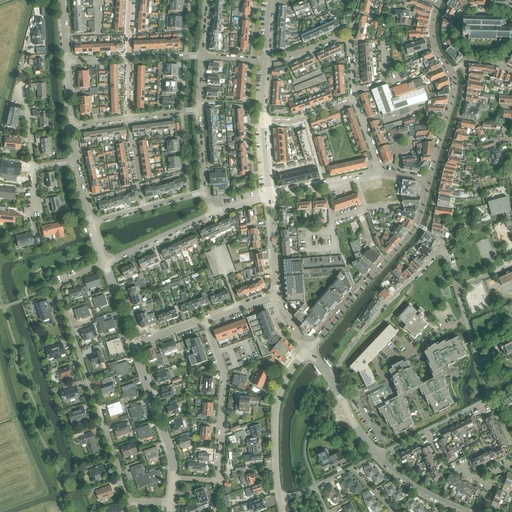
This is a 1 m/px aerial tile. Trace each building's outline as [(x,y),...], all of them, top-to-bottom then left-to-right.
[(307,0),(302,2),(306,12),(309,11),(310,13),(311,12),(307,0)] [(316,0),(309,0),(312,8),(313,8),(314,11),(318,9),(320,14),(322,13),(322,12),(321,8),(320,8),(320,7),(319,5),(318,5),(316,0)] [(460,11),(460,10),(457,6),(458,5),(455,0),(451,0),(447,5),(448,6),(455,10),(456,11),(458,13),(460,11)] [(460,0),(455,0),(458,5),(457,6),(460,10),(464,8),(460,0)] [(511,9),(511,5),(508,4),(507,0),(491,0),(491,6),(508,7),(511,9)] [(242,8),(242,9),(244,9),(250,9),(250,8),(251,2),(245,1),(244,6),(242,6),(242,8)] [(432,7),(417,1),(415,6),(420,8),(431,12),(432,7)] [(302,13),(306,12),(302,2),(298,4),(302,15),(303,15),(302,13)] [(300,16),(302,15),(298,4),(293,6),(296,15),(300,14),(300,16)] [(182,12),(183,6),(172,6),(171,11),(168,11),(168,14),(174,14),(174,11),(182,12)] [(450,20),(456,11),(455,10),(448,6),(444,14),(443,16),(450,20)] [(431,12),(415,7),(413,13),(429,18),(431,12)] [(396,24),(402,25),(403,19),(404,17),(404,11),(395,11),(395,16),(397,16),(396,24)] [(429,18),(413,13),(409,12),(404,11),(404,17),(409,17),(409,15),(412,16),(413,16),(415,16),(414,18),(415,19),(417,19),(417,20),(424,22),(426,22),(428,22),(429,18)] [(168,17),(167,22),(170,23),(176,23),(181,23),(181,18),(176,17),(174,17),(174,14),(172,14),(168,14),(168,17)] [(463,26),(463,27),(463,29),(462,29),(462,30),(463,30),(463,34),(461,34),(461,35),(463,35),(463,37),(464,37),(464,36),(468,36),(468,39),(467,38),(467,39),(468,39),(468,40),(468,41),(469,41),(470,43),(469,43),(470,44),(470,43),(472,43),(472,44),(473,44),(473,43),(474,41),(474,42),(474,41),(474,40),(477,40),(477,41),(478,41),(478,40),(482,40),(482,41),(483,41),(483,40),(486,40),(486,41),(487,41),(487,40),(491,40),(491,41),(492,41),(492,40),(495,40),(495,42),(496,42),(496,38),(499,38),(499,42),(498,42),(499,43),(499,42),(502,42),(502,43),(503,43),(506,43),(507,43),(506,42),(506,39),(509,39),(509,40),(510,40),(510,39),(511,38),(511,29),(510,29),(510,28),(509,29),(506,29),(506,28),(505,28),(505,29),(501,29),(501,27),(503,27),(504,27),(504,26),(505,25),(506,25),(506,24),(505,24),(505,22),(506,22),(506,21),(505,21),(504,20),(505,19),(504,18),(503,19),(502,18),(502,17),(501,17),(501,18),(497,18),(497,17),(496,17),(496,18),(492,18),(492,17),(492,18),(488,18),(488,17),(488,15),(484,15),(483,17),(483,18),(480,18),(480,17),(478,17),(479,18),(475,17),(475,16),(474,16),(474,17),(471,17),(471,16),(470,16),(470,17),(465,17),(465,16),(464,16),(464,17),(463,17),(463,18),(464,18),(463,25),(462,25),(462,26),(463,26)] [(361,16),(360,22),(369,24),(369,22),(366,21),(367,18),(361,16)] [(332,17),(330,18),(335,29),(336,29),(340,27),(337,20),(336,18),(333,19),(332,17)] [(452,23),(449,21),(443,20),(442,26),(442,28),(442,29),(442,30),(452,32),(451,28),(452,23)] [(323,21),(321,22),(326,33),(330,31),(331,31),(328,24),(327,22),(324,23),(323,21)] [(167,28),(167,31),(173,31),(173,28),(176,29),(180,29),(181,23),(176,23),(170,23),(167,22),(167,28)] [(314,25),(312,26),(317,37),(322,35),(319,28),(315,29),(316,28),(314,25)] [(35,46),(43,45),(42,31),(37,31),(37,27),(31,28),(29,33),(34,35),(34,38),(33,38),(33,40),(34,40),(35,46)] [(305,29),(304,30),(309,41),(312,39),(313,39),(310,32),(309,29),(306,31),(305,29)] [(424,40),(411,44),(414,53),(427,49),(424,40)] [(218,46),(218,42),(211,42),(210,49),(213,49),(213,51),(218,52),(219,46),(218,46)] [(408,55),(414,53),(411,44),(408,45),(407,43),(405,44),(408,55)] [(446,51),(450,56),(454,52),(456,53),(457,52),(459,50),(456,47),(455,43),(447,48),(448,49),(447,49),(448,50),(446,51)] [(335,44),(332,45),(336,54),(342,51),(339,44),(336,46),(335,44)] [(331,48),(327,49),(331,56),(336,54),(332,45),(330,46),(331,48)] [(324,49),(321,50),(325,59),(331,56),(327,49),(325,50),(324,49)] [(319,61),(325,59),(321,50),(319,51),(320,53),(316,54),(319,61)] [(421,56),(423,58),(424,62),(434,57),(432,51),(421,56)] [(462,57),(457,52),(456,53),(454,52),(450,56),(456,63),(462,57)] [(309,56),(306,57),(310,65),(315,63),(312,56),(309,57),(309,56)] [(304,59),(301,61),(304,68),(310,65),(306,57),(304,58),(304,59)] [(414,62),(415,66),(419,64),(420,65),(424,63),(426,67),(429,66),(430,66),(437,63),(437,62),(434,57),(424,62),(423,58),(414,62)] [(35,72),(44,71),(43,59),(29,60),(29,65),(34,65),(35,72)] [(222,68),(222,62),(214,61),(213,64),(209,64),(209,71),(213,71),(213,73),(218,73),(218,68),(222,68)] [(298,61),(295,62),(299,70),(304,68),(301,61),(298,62),(298,61)] [(293,64),(290,65),(293,72),(299,70),(295,62),(293,63),(293,64)] [(427,70),(424,71),(425,74),(429,72),(441,67),(439,62),(437,62),(437,63),(430,66),(429,66),(426,67),(427,70)] [(284,72),(284,67),(281,67),(278,68),(275,69),(272,69),(272,75),(276,75),(276,78),(281,78),(281,75),(280,75),(280,73),(281,72),(284,72)] [(492,67),(485,67),(484,72),(484,73),(491,75),(493,68),(492,67)] [(440,78),(441,81),(447,79),(447,78),(445,75),(446,75),(442,68),(434,71),(435,73),(433,74),(433,72),(427,74),(431,82),(440,78)] [(496,79),(499,70),(493,68),(491,75),(490,78),(489,81),(495,82),(496,79)] [(78,72),(79,80),(88,80),(88,75),(97,75),(97,69),(89,70),(84,70),(84,72),(78,72)] [(163,75),(163,79),(169,79),(171,79),(171,76),(176,76),(177,76),(178,71),(166,70),(166,75),(163,75)] [(505,73),(499,70),(496,79),(502,81),(505,73)] [(502,81),(506,82),(505,84),(507,85),(508,83),(509,80),(510,80),(511,76),(505,73),(502,81)] [(208,77),(208,84),(220,85),(220,80),(225,80),(225,75),(212,74),(212,77),(208,77)] [(441,81),(435,84),(439,93),(444,92),(444,91),(445,91),(444,87),(449,86),(448,78),(447,78),(447,79),(441,81)] [(169,81),(169,79),(163,79),(163,81),(166,82),(165,87),(176,88),(177,82),(169,81)] [(420,79),(413,81),(417,91),(418,90),(423,88),(423,87),(422,84),(420,79)] [(88,83),(88,80),(79,80),(79,88),(85,88),(85,89),(88,89),(88,88),(90,88),(90,83),(88,83)] [(413,81),(390,90),(389,90),(393,99),(404,95),(417,91),(413,81)] [(468,88),(467,90),(474,91),(474,89),(484,91),(485,86),(480,85),(468,82),(468,88)] [(41,98),(46,98),(45,84),(38,84),(30,84),(31,88),(35,88),(35,90),(38,90),(38,99),(40,99),(41,99),(41,98)] [(378,88),(371,90),(376,103),(377,104),(380,113),(382,112),(383,116),(389,113),(394,111),(397,111),(399,110),(403,108),(404,108),(406,107),(409,107),(417,104),(428,101),(432,99),(431,93),(429,93),(425,93),(423,88),(418,90),(417,91),(404,95),(393,99),(389,90),(390,90),(387,85),(381,87),(382,87),(378,89),(378,88)] [(450,95),(449,86),(444,87),(445,91),(444,91),(444,92),(439,93),(436,93),(434,93),(435,97),(439,97),(450,95)] [(176,94),(176,88),(165,87),(165,92),(162,92),(162,96),(168,96),(168,93),(176,94)] [(207,90),(207,97),(217,98),(218,93),(223,93),(224,88),(211,87),(210,90),(207,90)] [(326,93),(323,94),(326,101),(332,98),(329,89),(325,90),(326,93)] [(467,94),(473,96),(477,96),(477,95),(478,95),(478,94),(479,94),(480,94),(481,94),(481,95),(482,96),(482,97),(482,98),(483,98),(484,94),(484,93),(474,91),(467,90),(467,94)] [(83,98),(80,98),(81,106),(90,105),(90,101),(91,101),(91,97),(92,97),(92,96),(98,96),(98,93),(98,92),(90,92),(82,93),(83,98)] [(360,96),(362,101),(368,99),(367,96),(369,95),(368,93),(365,94),(360,96)] [(323,94),(316,96),(319,103),(326,101),(323,94)] [(473,97),(473,96),(467,94),(466,101),(477,103),(483,105),(484,101),(478,100),(478,98),(473,97)] [(312,95),(309,96),(310,99),(312,106),(319,103),(316,96),(313,97),(312,95)] [(167,99),(168,96),(162,96),(162,98),(164,99),(163,106),(169,106),(169,105),(174,106),(175,99),(167,99)] [(511,104),(511,96),(511,97),(508,96),(499,96),(499,104),(511,104)] [(428,101),(428,106),(435,106),(435,105),(445,104),(447,104),(448,98),(434,99),(428,101)] [(310,99),(303,101),(306,108),(312,106),(310,99)] [(303,101),(297,103),(299,111),(306,108),(303,101)] [(293,113),(299,111),(297,103),(296,102),(293,103),(293,102),(289,103),(293,113)] [(370,107),(377,104),(376,103),(374,103),(364,107),(366,113),(372,111),(370,107)] [(476,121),(479,110),(470,108),(471,105),(465,103),(462,117),(476,121)] [(418,107),(417,104),(409,107),(410,112),(419,110),(419,109),(418,107)] [(424,105),(418,107),(419,109),(424,107),(424,111),(444,113),(445,104),(435,105),(435,106),(428,106),(424,105)] [(91,109),(90,105),(81,106),(81,114),(86,113),(86,115),(90,115),(90,113),(92,113),(92,115),(99,114),(98,108),(91,109)] [(207,110),(208,116),(215,116),(217,116),(217,113),(218,113),(218,110),(216,110),(215,106),(210,107),(208,107),(208,110),(207,110)] [(18,119),(19,113),(20,109),(9,107),(8,114),(10,114),(8,120),(7,119),(5,126),(15,128),(17,119),(18,119)] [(235,108),(236,117),(243,116),(243,110),(240,110),(240,107),(237,107),(238,108),(235,108)] [(347,118),(349,117),(354,115),(352,108),(345,110),(347,116),(346,116),(347,118)] [(41,112),(39,112),(39,110),(36,110),(32,110),(33,116),(37,116),(37,118),(40,118),(41,127),(43,126),(43,127),(44,127),(44,126),(48,126),(47,112),(41,112)] [(338,110),(331,113),(334,121),(336,120),(335,119),(340,117),(338,110)] [(511,119),(511,113),(511,111),(504,110),(503,118),(511,119)] [(331,113),(324,115),(326,122),(328,121),(331,120),(332,122),(334,121),(331,113)] [(426,117),(426,120),(432,120),(433,122),(442,121),(443,116),(442,116),(442,114),(437,114),(437,113),(428,113),(428,117),(426,117)] [(321,124),(326,122),(324,115),(317,118),(319,123),(321,123),(321,124)] [(349,119),(350,124),(357,122),(354,115),(349,117),(349,119)] [(238,124),(244,124),(243,116),(236,117),(234,117),(235,124),(238,124)] [(317,124),(319,123),(317,118),(310,121),(313,127),(318,125),(317,124)] [(370,123),(372,129),(378,127),(377,124),(379,123),(378,120),(370,123)] [(426,121),(424,121),(421,121),(422,126),(417,127),(415,127),(416,136),(417,140),(424,139),(424,135),(427,135),(427,138),(433,138),(431,122),(433,122),(432,120),(426,120),(426,121)] [(175,121),(169,122),(169,129),(175,128),(176,132),(180,131),(179,123),(175,124),(175,121)] [(390,131),(389,131),(391,137),(409,132),(411,137),(416,136),(415,127),(417,127),(416,125),(420,124),(419,121),(418,121),(407,125),(405,126),(404,126),(401,127),(397,128),(394,130),(390,131)] [(353,129),(354,131),(360,129),(357,122),(350,124),(352,129),(353,129)] [(485,138),(483,134),(480,127),(480,126),(475,126),(474,129),(475,130),(480,140),(485,138)] [(280,129),(273,129),(274,136),(287,135),(287,128),(283,129),(283,128),(280,128),(280,129)] [(354,133),(355,138),(362,136),(360,129),(354,131),(352,132),(352,133),(354,133)] [(298,136),(296,137),(297,139),(299,138),(299,137),(308,134),(306,130),(297,132),(298,136)] [(245,138),(245,131),(238,132),(235,132),(236,138),(234,138),(234,142),(240,141),(243,141),(242,138),(245,138)] [(384,131),(374,135),(376,140),(382,138),(384,137),(383,134),(385,133),(384,131)] [(91,140),(91,139),(90,132),(84,133),(84,136),(81,136),(82,144),(86,144),(86,141),(91,140)] [(467,135),(466,134),(456,132),(454,140),(463,142),(463,140),(467,140),(467,135)] [(5,138),(4,144),(1,143),(1,148),(20,150),(21,139),(16,138),(17,135),(10,135),(10,138),(5,138)] [(314,138),(316,146),(322,144),(324,143),(323,142),(322,142),(321,136),(314,138)] [(358,143),(359,145),(365,143),(362,136),(355,138),(357,143),(358,143)] [(166,138),(165,139),(165,142),(168,142),(168,147),(176,146),(179,146),(179,140),(171,141),(171,139),(172,139),(172,138),(171,138),(166,138)] [(44,139),(36,139),(36,144),(41,143),(42,154),(51,153),(49,139),(44,140),(44,139)] [(301,145),(298,145),(299,148),(301,147),(302,147),(301,146),(310,143),(309,139),(300,141),(301,145)] [(243,144),(243,141),(240,141),(241,144),(240,144),(237,144),(237,151),(240,151),(246,150),(246,144),(243,144)] [(324,145),(324,143),(322,144),(316,146),(318,153),(325,151),(324,146),(324,145)] [(367,150),(365,143),(359,145),(360,147),(359,147),(361,152),(367,150)] [(420,149),(417,149),(418,156),(421,156),(432,156),(433,149),(434,143),(424,143),(420,144),(420,149)] [(387,146),(379,149),(385,164),(388,163),(391,164),(391,162),(393,161),(392,158),(392,155),(392,154),(393,154),(393,152),(393,151),(392,151),(391,151),(390,149),(391,149),(391,148),(391,147),(390,145),(387,146)] [(179,151),(179,146),(168,147),(168,152),(165,152),(166,156),(172,155),(172,152),(179,151)] [(303,153),(301,154),(301,156),(304,156),(304,155),(304,154),(313,152),(311,147),(302,150),(303,153)] [(85,153),(86,159),(93,157),(92,151),(91,151),(91,149),(85,150),(86,152),(85,153)] [(448,157),(448,158),(455,159),(456,155),(462,156),(463,151),(450,149),(448,157)] [(492,158),(489,159),(489,161),(490,162),(490,163),(491,163),(492,163),(493,163),(493,165),(501,163),(499,149),(490,150),(490,155),(491,155),(492,158)] [(327,156),(325,151),(318,153),(320,160),(328,158),(327,156)] [(172,158),(172,155),(166,156),(166,159),(169,158),(169,164),(180,163),(180,157),(172,158)] [(447,162),(447,163),(456,165),(457,162),(460,163),(459,163),(466,165),(467,162),(466,162),(467,160),(470,160),(471,156),(468,155),(465,155),(464,159),(464,161),(458,160),(455,159),(448,158),(448,159),(447,160),(447,161),(447,162)] [(218,161),(218,158),(211,158),(211,164),(215,164),(215,166),(220,166),(220,161),(218,161)] [(328,160),(328,158),(320,160),(322,167),(329,165),(328,160)] [(364,159),(360,160),(362,169),(368,167),(367,162),(366,159),(364,159)] [(8,163),(2,162),(1,162),(1,166),(0,168),(0,176),(1,177),(2,178),(4,178),(5,178),(6,177),(6,176),(18,177),(19,164),(19,161),(20,161),(8,160),(8,163)] [(360,160),(353,162),(355,170),(362,169),(360,160)] [(426,167),(427,161),(418,162),(415,163),(409,164),(408,164),(408,165),(404,165),(403,170),(418,172),(426,167)] [(353,162),(347,163),(349,171),(355,170),(353,162)] [(170,169),(168,169),(168,172),(173,172),(173,169),(176,169),(181,168),(180,163),(169,164),(170,169)] [(347,163),(341,164),(343,173),(349,171),(347,163)] [(341,164),(335,166),(337,174),(343,173),(341,164)] [(248,172),(247,166),(241,166),(242,172),(239,172),(240,176),(245,175),(245,172),(248,172)] [(330,176),(337,174),(335,166),(327,167),(328,171),(329,170),(330,176)] [(317,168),(311,169),(313,180),(319,178),(317,168)] [(218,174),(210,175),(210,180),(211,185),(213,185),(214,197),(218,197),(217,193),(221,193),(227,190),(228,184),(227,184),(227,179),(226,170),(218,170),(218,174)] [(50,187),(56,186),(53,172),(48,173),(48,172),(41,174),(41,178),(46,177),(48,188),(49,187),(49,188),(50,188),(50,187)] [(283,176),(277,177),(278,181),(277,181),(278,184),(279,187),(285,186),(283,176)] [(174,181),(175,182),(177,190),(183,188),(181,179),(174,181)] [(374,181),(360,184),(362,190),(375,187),(374,181)] [(404,181),(402,194),(415,196),(416,193),(417,193),(418,188),(417,187),(417,183),(404,181)] [(177,190),(175,182),(169,183),(171,191),(177,190)] [(171,191),(169,183),(163,185),(165,193),(171,191)] [(159,184),(156,185),(157,187),(159,195),(165,193),(163,185),(159,186),(159,184)] [(146,189),(144,189),(147,198),(154,196),(151,188),(150,186),(145,188),(146,189)] [(157,187),(151,188),(154,196),(159,195),(157,187)] [(0,198),(14,200),(15,189),(7,188),(7,189),(0,188),(0,198)] [(128,194),(129,195),(131,202),(137,201),(136,195),(138,195),(137,188),(130,190),(131,193),(128,194)] [(125,192),(122,193),(123,196),(125,204),(131,202),(129,195),(126,195),(125,192)] [(358,194),(332,203),(335,212),(358,204),(358,206),(362,205),(358,194)] [(101,211),(108,209),(105,201),(102,202),(101,199),(103,199),(102,195),(94,198),(96,204),(99,203),(100,207),(98,207),(99,210),(99,211),(101,210),(101,211)] [(449,208),(451,198),(439,195),(437,206),(449,208)] [(123,196),(117,198),(119,206),(125,204),(123,196)] [(55,212),(61,211),(58,197),(53,198),(53,197),(45,199),(46,203),(51,202),(53,213),(54,212),(54,213),(55,213),(55,212)] [(414,198),(414,197),(403,197),(403,198),(402,205),(403,205),(403,206),(402,208),(402,209),(407,209),(407,205),(416,205),(419,205),(420,198),(414,198)] [(505,213),(506,214),(508,213),(508,212),(511,211),(507,197),(488,202),(491,216),(505,213)] [(117,198),(111,200),(113,207),(119,206),(117,198)] [(111,200),(105,201),(108,209),(113,207),(111,200)] [(16,212),(8,211),(6,211),(7,208),(0,207),(0,221),(14,223),(16,212)] [(454,216),(455,211),(448,210),(435,208),(433,219),(437,220),(437,215),(445,216),(451,216),(454,216)] [(247,212),(244,212),(245,218),(248,218),(255,217),(254,210),(247,211),(247,212)] [(397,211),(396,216),(398,216),(413,222),(415,216),(406,213),(401,212),(397,211)] [(394,216),(393,220),(398,222),(400,223),(402,218),(405,220),(404,223),(411,226),(413,222),(398,216),(396,216),(394,216)] [(233,217),(228,219),(232,229),(232,228),(232,227),(235,226),(236,229),(239,228),(237,218),(234,218),(233,217)] [(246,222),(246,225),(247,226),(253,225),(252,224),(256,223),(255,217),(248,218),(249,222),(246,222)] [(287,217),(280,217),(281,223),(283,223),(283,225),(288,225),(287,222),(289,222),(288,217),(287,217)] [(318,217),(313,217),(314,223),(315,223),(316,225),(323,225),(323,222),(322,219),(319,219),(320,222),(318,222),(318,217)] [(403,224),(401,227),(409,230),(411,226),(404,223),(405,220),(402,218),(400,223),(403,224)] [(226,231),(232,229),(228,219),(222,222),(226,231)] [(222,222),(216,224),(220,233),(226,231),(222,222)] [(56,239),(64,237),(63,232),(61,223),(51,226),(51,225),(42,227),(44,237),(47,236),(46,236),(55,234),(56,239)] [(216,224),(211,226),(215,236),(220,233),(216,224)] [(409,230),(401,227),(399,226),(397,225),(394,229),(395,231),(396,230),(400,233),(400,232),(405,236),(409,230)] [(212,237),(215,236),(211,226),(205,229),(209,237),(210,240),(212,239),(212,237)] [(281,231),(282,238),(289,237),(289,234),(292,233),(291,232),(296,231),(295,226),(288,227),(289,231),(281,231)] [(199,231),(203,238),(203,239),(209,237),(205,229),(199,231)] [(446,233),(446,232),(432,229),(431,233),(448,239),(449,234),(449,233),(446,233)] [(396,230),(395,231),(393,234),(392,235),(394,235),(401,240),(405,236),(400,232),(400,233),(396,230)] [(393,237),(392,239),(398,243),(401,240),(394,235),(392,235),(393,234),(391,233),(385,231),(385,233),(390,235),(393,237)] [(430,248),(432,245),(428,243),(432,238),(425,233),(419,241),(423,243),(425,240),(427,242),(425,245),(430,248)] [(35,245),(39,244),(42,244),(41,237),(37,238),(32,239),(31,234),(16,237),(18,244),(17,244),(18,248),(19,247),(26,245),(26,246),(34,244),(33,243),(35,243),(35,245)] [(385,234),(383,239),(387,240),(386,243),(387,243),(386,243),(387,244),(387,243),(388,243),(394,247),(395,246),(398,243),(392,239),(389,236),(385,234)] [(195,236),(189,238),(193,246),(196,245),(195,244),(198,243),(195,236)] [(189,238),(183,241),(187,250),(193,247),(193,246),(189,238)] [(432,245),(430,248),(433,250),(434,250),(438,244),(439,243),(440,242),(438,242),(435,239),(432,245)] [(418,240),(415,244),(417,245),(418,243),(419,243),(422,245),(422,244),(422,245),(417,251),(423,255),(427,258),(431,252),(433,250),(430,248),(425,245),(423,243),(419,241),(419,240),(419,241),(418,240)] [(183,241),(178,243),(182,252),(187,250),(183,241)] [(350,244),(353,251),(354,255),(359,253),(359,254),(362,252),(358,241),(350,244)] [(182,253),(182,252),(178,243),(172,246),(177,256),(180,254),(181,255),(183,255),(182,253)] [(388,254),(394,247),(388,243),(387,243),(387,244),(386,243),(385,245),(387,247),(384,251),(388,254)] [(171,258),(177,256),(172,246),(167,248),(169,254),(170,255),(171,258)] [(167,248),(161,251),(164,258),(165,259),(170,256),(170,255),(169,254),(167,248)] [(374,264),(380,257),(370,249),(364,256),(374,264)] [(156,253),(155,254),(155,253),(150,255),(151,256),(150,256),(154,265),(154,266),(160,264),(159,262),(160,262),(156,253)] [(362,260),(359,254),(359,253),(354,255),(357,262),(358,265),(367,272),(371,268),(362,260)] [(311,337),(312,336),(326,319),(325,318),(328,315),(329,316),(332,312),(331,311),(332,311),(333,312),(336,308),(335,307),(338,304),(339,305),(342,301),(345,297),(344,296),(346,295),(348,294),(351,291),(350,290),(353,286),(354,284),(342,255),(284,260),(284,268),(287,303),(290,303),(290,306),(298,312),(296,314),(294,317),(303,335),(304,336),(305,337),(306,337),(307,338),(308,338),(309,338),(310,337),(311,337)] [(427,259),(427,258),(423,255),(421,258),(418,256),(416,258),(423,264),(427,259)] [(148,267),(154,265),(150,256),(144,258),(148,267)] [(138,268),(140,274),(141,274),(144,279),(146,279),(143,273),(149,270),(148,267),(144,258),(138,261),(141,266),(138,268)] [(414,260),(413,261),(420,268),(421,268),(423,264),(416,258),(414,260)] [(417,271),(420,268),(413,261),(412,261),(410,263),(408,261),(406,260),(405,261),(417,271)] [(365,275),(367,272),(358,265),(357,262),(352,264),(354,267),(363,275),(365,275)] [(133,265),(128,267),(132,276),(134,275),(134,276),(138,275),(133,265)] [(125,279),(132,276),(128,267),(121,270),(124,275),(123,275),(124,277),(125,279)] [(398,268),(393,272),(398,278),(403,283),(404,282),(405,283),(409,279),(403,273),(401,271),(398,267),(398,268)] [(410,267),(403,273),(409,279),(415,273),(410,267)] [(511,270),(508,272),(498,276),(499,278),(498,279),(502,286),(511,281),(511,270)] [(403,284),(403,283),(398,278),(393,272),(391,274),(395,278),(392,280),(393,282),(394,281),(399,287),(403,284)] [(87,287),(85,287),(88,296),(87,296),(88,297),(91,296),(90,292),(91,292),(90,289),(101,285),(98,275),(85,280),(87,287)] [(128,290),(131,298),(139,295),(136,287),(140,286),(140,285),(145,283),(144,279),(140,281),(134,283),(135,287),(128,290)] [(392,293),(399,287),(394,281),(393,282),(387,287),(392,293)] [(248,286),(251,293),(257,291),(254,284),(253,282),(247,284),(248,286)] [(239,297),(245,295),(242,288),(241,286),(239,287),(239,289),(236,290),(239,297)] [(248,286),(242,288),(245,295),(251,293),(248,286)] [(71,301),(84,296),(84,297),(87,296),(88,296),(85,287),(81,288),(81,287),(68,291),(71,301)] [(213,304),(218,302),(216,295),(215,292),(214,289),(211,290),(212,293),(209,294),(206,295),(208,301),(211,300),(213,304)] [(384,301),(390,295),(388,293),(389,292),(387,289),(386,290),(385,289),(382,292),(380,292),(379,293),(379,294),(379,295),(384,301)] [(216,295),(218,302),(224,300),(222,293),(221,290),(215,292),(216,295)] [(202,295),(197,297),(201,307),(206,305),(206,304),(209,303),(205,291),(201,293),(202,295)] [(228,291),(222,293),(224,300),(230,298),(228,291)] [(185,292),(183,293),(189,311),(195,309),(191,299),(188,300),(186,295),(185,292)] [(182,300),(176,302),(178,309),(181,308),(182,311),(183,313),(189,311),(183,293),(180,294),(181,297),(182,300)] [(96,309),(108,305),(104,295),(93,299),(96,309)] [(142,303),(139,295),(131,298),(134,306),(142,303)] [(197,297),(191,299),(195,309),(201,307),(197,297)] [(51,325),(54,324),(50,311),(51,310),(48,301),(41,303),(40,300),(33,303),(34,306),(37,305),(42,322),(49,319),(51,325)] [(372,305),(368,309),(375,314),(376,313),(375,312),(380,305),(376,302),(374,300),(370,304),(372,305)] [(78,309),(73,311),(75,316),(76,318),(77,321),(91,316),(88,310),(92,309),(89,302),(82,304),(83,307),(83,308),(80,309),(78,310),(78,309)] [(174,308),(173,309),(169,310),(172,318),(178,316),(177,314),(180,313),(177,306),(174,307),(174,308)] [(422,310),(420,309),(417,312),(410,306),(398,318),(406,326),(403,329),(403,330),(404,330),(404,331),(405,331),(405,332),(407,330),(415,338),(427,325),(420,319),(421,317),(423,316),(421,314),(423,311),(422,310)] [(368,309),(361,319),(361,320),(361,321),(362,322),(362,323),(363,323),(364,323),(365,323),(366,323),(370,317),(371,318),(375,314),(368,309)] [(169,310),(163,312),(167,321),(172,319),(172,318),(169,310)] [(267,311),(247,318),(247,319),(254,339),(255,339),(256,339),(258,344),(263,358),(274,354),(283,362),(286,358),(286,357),(287,357),(288,356),(288,355),(289,354),(290,353),(294,349),(283,339),(282,340),(281,341),(280,339),(281,338),(277,335),(277,334),(275,331),(275,332),(273,327),(273,326),(271,322),(271,321),(269,317),(269,316),(267,312),(268,312),(267,311)] [(163,312),(156,315),(158,321),(159,320),(160,323),(167,321),(163,312)] [(145,313),(138,316),(140,322),(147,319),(155,317),(154,313),(146,316),(145,313)] [(103,316),(95,319),(97,323),(98,322),(101,332),(116,327),(112,316),(104,319),(103,316)] [(155,317),(147,319),(140,322),(142,328),(150,326),(149,325),(157,323),(155,317)] [(245,320),(240,322),(243,332),(244,333),(249,331),(245,320)] [(240,322),(235,324),(238,333),(243,332),(240,322)] [(235,324),(230,326),(233,335),(238,333),(235,324)] [(368,364),(399,331),(397,330),(396,331),(390,325),(350,367),(357,373),(358,371),(360,373),(360,374),(367,387),(377,382),(368,364)] [(85,342),(98,337),(94,326),(90,327),(91,328),(81,332),(82,335),(82,336),(83,336),(85,342)] [(230,326),(225,327),(229,338),(234,336),(233,335),(230,326)] [(225,327),(220,329),(224,340),(229,338),(225,327)] [(220,329),(214,331),(218,342),(224,340),(220,329)] [(388,370),(392,377),(394,381),(393,382),(393,383),(398,392),(396,392),(398,396),(394,398),(390,390),(387,391),(385,387),(367,396),(369,400),(367,401),(373,412),(378,409),(380,414),(381,413),(386,423),(387,422),(391,429),(392,428),(395,434),(398,432),(399,434),(410,428),(410,427),(413,425),(410,418),(411,418),(408,412),(409,411),(405,402),(406,401),(404,397),(419,389),(421,393),(423,393),(427,402),(428,401),(431,406),(434,413),(438,411),(439,412),(450,407),(449,405),(453,404),(450,397),(450,396),(448,392),(449,391),(444,382),(445,381),(443,377),(447,375),(443,367),(447,365),(448,367),(455,363),(455,362),(466,356),(464,352),(466,351),(460,340),(459,340),(457,337),(446,343),(445,341),(437,345),(436,344),(427,348),(427,350),(424,352),(430,364),(428,364),(433,374),(432,374),(434,379),(422,384),(420,380),(419,381),(414,372),(413,372),(407,361),(404,362),(403,361),(392,367),(392,368),(388,370)] [(118,354),(124,352),(121,342),(120,338),(106,343),(110,355),(117,353),(118,354)] [(188,340),(186,341),(189,351),(192,350),(194,355),(188,357),(192,367),(208,361),(203,347),(202,346),(201,341),(199,338),(194,340),(194,338),(188,340)] [(500,345),(499,345),(502,350),(501,351),(502,352),(503,351),(503,352),(505,355),(507,356),(509,360),(511,358),(511,355),(511,354),(511,353),(511,338),(509,341),(509,340),(506,342),(507,342),(500,346),(500,345)] [(178,351),(182,349),(180,343),(175,345),(174,341),(168,343),(171,352),(178,349),(178,351)] [(164,353),(161,354),(163,360),(166,359),(165,354),(171,352),(168,343),(161,346),(164,353)] [(61,356),(66,355),(62,344),(46,349),(50,360),(54,358),(55,360),(62,358),(61,356)] [(161,366),(165,365),(163,360),(161,354),(156,355),(154,349),(146,351),(150,361),(158,358),(161,366)] [(96,356),(91,357),(93,363),(94,363),(98,362),(99,365),(105,363),(101,351),(95,353),(96,356)] [(116,361),(111,363),(113,370),(115,369),(118,376),(126,373),(126,375),(131,373),(131,372),(127,362),(122,364),(118,365),(116,361)] [(113,373),(110,363),(107,364),(109,370),(104,372),(106,375),(113,373)] [(64,378),(73,375),(70,367),(59,371),(61,377),(61,376),(64,378)] [(159,384),(168,380),(165,369),(158,371),(159,375),(156,376),(159,384)] [(268,378),(270,374),(259,369),(257,373),(258,373),(253,384),(259,387),(259,386),(262,387),(267,377),(268,378)] [(201,376),(200,385),(215,387),(215,380),(209,380),(209,377),(201,376)] [(106,384),(100,386),(104,397),(110,395),(109,392),(115,390),(111,377),(105,379),(106,384)] [(242,389),(244,380),(233,378),(231,386),(242,389)] [(138,395),(138,394),(135,383),(122,388),(125,398),(130,396),(130,398),(138,395)] [(164,400),(174,396),(171,387),(172,387),(171,385),(170,386),(170,385),(164,388),(165,391),(162,392),(164,400)] [(214,393),(215,387),(200,385),(200,394),(211,395),(211,392),(214,393)] [(68,401),(80,397),(76,386),(66,389),(66,390),(60,392),(64,402),(69,401),(68,401)] [(236,407),(235,411),(236,411),(236,415),(249,416),(249,412),(250,412),(250,404),(255,405),(256,401),(258,402),(258,399),(256,398),(250,397),(246,397),(247,392),(239,392),(239,398),(240,398),(239,407),(236,407)] [(177,406),(185,403),(184,399),(169,404),(170,407),(167,408),(170,416),(179,412),(177,406)] [(203,406),(203,410),(213,410),(214,404),(207,404),(207,401),(196,400),(196,405),(203,406)] [(111,417),(123,412),(120,402),(113,404),(107,406),(108,409),(111,417)] [(132,419),(146,415),(142,404),(129,409),(132,419)] [(75,411),(69,413),(72,423),(87,418),(84,407),(75,410),(75,411)] [(213,417),(213,410),(203,410),(203,413),(200,413),(200,416),(198,415),(198,418),(207,419),(207,416),(213,417)] [(486,423),(482,425),(480,426),(481,428),(483,428),(494,422),(493,419),(494,419),(492,413),(483,417),(486,423)] [(468,421),(465,422),(470,432),(473,431),(471,428),(476,425),(472,416),(467,419),(468,421)] [(175,432),(176,431),(185,429),(181,418),(175,420),(176,423),(173,424),(175,432)] [(114,426),(115,430),(117,436),(123,434),(124,435),(132,432),(128,422),(121,425),(120,424),(114,426)] [(468,434),(470,432),(465,422),(462,423),(462,422),(459,423),(464,433),(467,432),(468,434)] [(488,428),(490,431),(498,427),(497,424),(495,425),(494,422),(483,428),(485,430),(488,428)] [(458,425),(455,427),(460,438),(462,436),(461,434),(464,433),(459,423),(457,424),(458,425)] [(201,431),(201,434),(211,434),(212,428),(205,428),(205,424),(199,424),(199,431),(201,431)] [(143,428),(137,430),(140,440),(147,438),(147,439),(153,436),(149,425),(143,428)] [(457,439),(460,438),(455,427),(452,428),(451,427),(449,428),(452,434),(451,434),(454,439),(457,437),(457,439)] [(487,435),(488,438),(499,432),(498,430),(499,429),(498,427),(490,431),(491,433),(487,435)] [(444,439),(448,440),(448,438),(448,436),(451,434),(452,434),(449,428),(441,432),(444,439)] [(90,455),(98,452),(94,441),(95,441),(92,433),(84,435),(83,432),(70,436),(72,440),(74,439),(75,441),(75,442),(76,443),(77,444),(78,444),(79,444),(81,443),(82,446),(86,444),(90,455)] [(495,441),(496,441),(497,440),(503,437),(502,435),(501,435),(499,432),(488,438),(490,440),(493,438),(495,441)] [(181,448),(182,448),(183,450),(191,448),(190,445),(188,439),(190,439),(188,434),(181,436),(182,439),(178,440),(181,448)] [(197,439),(197,442),(205,443),(206,440),(211,440),(211,434),(201,434),(201,440),(197,439)] [(236,438),(235,435),(228,437),(231,444),(237,443),(236,438)] [(507,445),(503,437),(497,440),(499,444),(497,445),(497,447),(501,448),(507,445)] [(447,442),(448,440),(444,439),(438,442),(442,450),(447,447),(445,443),(447,442)] [(130,456),(137,453),(134,442),(129,444),(129,445),(121,447),(124,457),(130,455),(130,456)] [(249,451),(249,455),(249,456),(261,454),(260,444),(248,446),(249,451)] [(417,444),(409,448),(412,454),(413,453),(417,451),(418,454),(420,454),(421,450),(421,451),(417,444)] [(444,452),(446,455),(456,449),(455,447),(451,449),(450,446),(447,447),(442,450),(443,453),(444,452)] [(147,462),(160,457),(156,447),(144,451),(144,452),(145,454),(147,462)] [(423,454),(425,458),(426,458),(431,455),(427,447),(421,450),(420,454),(422,455),(423,454)] [(497,450),(493,452),(493,453),(496,458),(504,455),(501,448),(497,447),(497,449),(497,450)] [(408,450),(405,452),(410,462),(413,461),(411,457),(414,456),(413,453),(412,454),(409,448),(407,449),(408,450)] [(487,448),(485,449),(490,460),(493,458),(494,460),(496,458),(493,453),(493,452),(492,450),(489,452),(487,448)] [(316,455),(322,467),(339,459),(336,454),(328,458),(327,455),(329,455),(326,449),(321,451),(321,452),(316,455)] [(457,452),(456,449),(446,455),(447,457),(445,458),(447,464),(456,459),(454,453),(457,452)] [(483,452),(481,453),(482,455),(486,463),(488,462),(488,461),(490,460),(485,449),(483,450),(483,452)] [(199,461),(206,462),(209,462),(210,454),(201,453),(201,451),(196,451),(195,454),(199,454),(199,461)] [(408,463),(410,462),(405,452),(402,453),(402,451),(396,454),(400,463),(406,460),(408,463)] [(477,453),(475,454),(480,465),(483,463),(484,465),(486,463),(482,455),(481,453),(478,455),(477,453)] [(262,461),(261,454),(249,456),(249,455),(244,456),(245,463),(262,461)] [(477,466),(480,465),(475,454),(472,455),(474,459),(468,462),(473,471),(478,468),(477,466)] [(432,457),(431,455),(426,458),(425,458),(423,459),(425,462),(421,464),(422,466),(432,461),(431,458),(432,457)] [(205,465),(206,462),(199,461),(199,464),(190,463),(189,471),(196,471),(196,472),(205,472),(206,465),(205,465)] [(434,463),(432,461),(422,466),(423,469),(427,467),(428,469),(437,465),(435,463),(434,463)] [(142,464),(134,467),(137,478),(136,478),(139,489),(151,485),(148,474),(145,475),(142,464)] [(92,479),(95,478),(96,481),(104,479),(102,475),(106,474),(103,465),(96,467),(97,468),(89,471),(92,479)] [(370,465),(364,468),(365,471),(368,478),(372,476),(375,483),(382,480),(379,473),(376,468),(373,470),(373,468),(372,468),(371,468),(370,465)] [(438,468),(437,465),(428,469),(430,472),(426,474),(427,477),(438,471),(436,468),(438,468)] [(237,471),(235,472),(232,472),(233,478),(238,476),(238,474),(241,474),(241,470),(246,470),(245,466),(236,467),(237,471)] [(149,474),(148,474),(151,485),(159,482),(163,480),(159,470),(156,471),(155,469),(149,471),(148,471),(149,474)] [(439,474),(438,471),(427,477),(428,479),(432,477),(435,482),(444,478),(441,473),(439,474)] [(253,474),(246,476),(242,478),(243,482),(242,482),(243,486),(244,486),(245,487),(249,485),(249,486),(253,484),(252,480),(255,479),(253,474)] [(446,484),(454,487),(458,478),(455,477),(455,476),(453,475),(453,476),(450,475),(446,484)] [(354,494),(361,491),(357,483),(354,485),(350,478),(349,476),(343,478),(345,481),(344,482),(347,489),(351,487),(354,494)] [(511,487),(510,486),(511,483),(511,482),(509,481),(509,480),(506,478),(503,476),(500,484),(505,486),(504,489),(510,492),(511,488),(511,487)] [(460,479),(458,478),(454,487),(456,488),(455,492),(457,493),(462,482),(459,481),(460,479)] [(465,483),(462,482),(457,493),(460,494),(462,490),(464,491),(468,483),(466,482),(465,483)] [(396,501),(403,498),(399,491),(396,492),(392,485),(391,486),(390,483),(384,486),(385,489),(389,496),(392,494),(396,501)] [(470,484),(468,483),(464,491),(467,493),(465,496),(468,498),(473,487),(470,485),(470,484)] [(262,488),(262,487),(262,485),(261,485),(260,485),(252,488),(251,488),(253,494),(254,494),(255,494),(256,495),(261,493),(261,492),(262,491),(261,488),(262,488)] [(330,485),(324,488),(326,490),(325,491),(328,498),(332,497),(335,503),(339,502),(339,503),(342,501),(342,500),(339,493),(338,493),(337,490),(334,491),(332,487),(331,487),(330,485)] [(99,501),(114,496),(110,486),(103,489),(96,491),(99,501)] [(475,488),(473,487),(468,498),(470,499),(472,495),(478,497),(482,489),(476,486),(475,488)] [(201,504),(197,505),(198,508),(204,506),(208,504),(207,502),(206,498),(209,497),(207,492),(205,492),(204,488),(196,491),(201,504)] [(508,497),(510,492),(504,489),(503,492),(497,489),(494,495),(498,497),(497,498),(501,500),(504,502),(506,496),(508,497)] [(371,506),(373,511),(377,511),(382,510),(378,502),(375,504),(371,497),(369,494),(363,497),(365,500),(364,500),(368,508),(371,506)] [(501,500),(497,498),(498,497),(494,495),(491,494),(488,501),(494,503),(493,506),(499,509),(501,505),(499,504),(501,500)] [(266,508),(262,499),(252,503),(251,503),(247,504),(247,503),(242,505),(244,511),(253,509),(254,509),(255,511),(256,511),(255,511),(257,511),(260,511),(260,510),(266,508)] [(413,500),(406,503),(410,510),(413,508),(415,511),(422,511),(424,511),(420,505),(419,502),(415,503),(413,500)]
